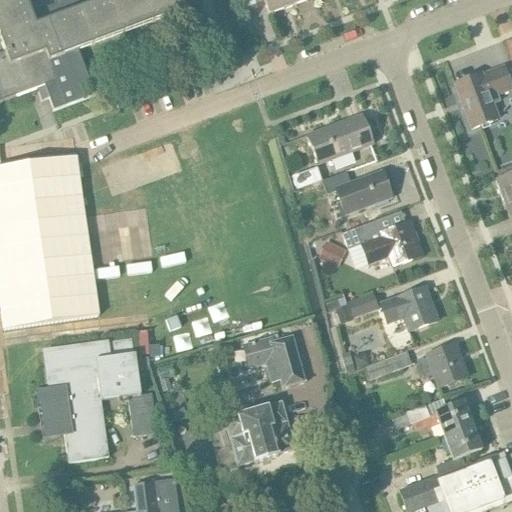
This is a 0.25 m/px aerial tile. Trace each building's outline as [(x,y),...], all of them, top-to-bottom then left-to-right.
[(0,103),(44,87),(53,111),(52,112),(52,113),(95,97),(95,96),(94,96),(77,52),(185,12),(180,0),(181,0),(68,0),(31,14),(25,0),(0,0),(0,42),(4,54),(0,55),(0,103)] [(241,0),(246,13),(265,6),(262,0),(241,0)] [(292,7),(289,0),(262,0),(265,6),(268,15),(292,7)] [(511,91),(510,87),(503,68),(481,76),(454,86),(471,131),(497,121),(485,89),(492,86),(496,97),(511,91)] [(318,166),(371,146),(360,117),(359,117),(360,120),(321,135),(320,132),(307,137),(318,166)] [(483,138),(471,140),(475,161),(487,158),(483,138)] [(298,192),(321,183),(317,172),(303,177),(304,180),(295,184),(298,192)] [(346,174),(321,183),(326,197),(335,193),(344,217),(391,200),(381,173),(350,185),(346,174)] [(511,175),(495,182),(509,219),(511,217),(511,175)] [(347,252),(359,247),(367,268),(388,260),(392,269),(421,258),(408,225),(405,226),(400,213),(341,236),(347,252)] [(346,253),(328,245),(321,262),(338,270),(346,253)] [(408,334),(418,330),(437,323),(425,290),(379,306),(386,325),(402,319),(408,334)] [(345,307),(345,306),(335,310),(336,313),(341,326),(353,322),(352,320),(377,311),(372,297),(348,305),(348,306),(345,307)] [(335,310),(345,306),(342,298),(336,300),(337,302),(326,306),(329,315),(336,313),(335,310)] [(283,336),(242,346),(248,370),(265,366),(270,385),(279,383),(280,389),(305,382),(298,360),(292,337),(284,339),(283,336)] [(48,394),(40,395),(45,437),(63,435),(68,465),(87,462),(107,459),(107,454),(130,451),(126,425),(103,428),(100,402),(127,398),(132,440),(157,436),(154,416),(151,396),(140,397),(138,381),(137,377),(135,361),(134,357),(133,357),(131,341),(103,345),(103,348),(95,349),(95,346),(54,352),(55,355),(46,356),(48,373),(45,373),(48,394)] [(454,346),(436,353),(424,357),(426,361),(417,364),(423,379),(432,376),(437,390),(467,379),(454,346)] [(349,353),(340,355),(345,374),(354,372),(349,353)] [(366,354),(353,358),(356,371),(370,368),(366,354)] [(406,355),(365,370),(370,382),(411,367),(406,355)] [(148,359),(137,361),(138,372),(149,370),(148,359)] [(173,388),(160,392),(164,407),(177,404),(173,388)] [(376,410),(372,397),(356,402),(361,415),(376,410)] [(426,430),(436,426),(441,439),(472,428),(462,404),(443,411),(440,402),(407,414),(391,420),(395,430),(400,430),(411,425),(411,427),(423,423),(426,430)] [(294,452),(281,404),(223,421),(237,468),(254,463),(254,464),(277,458),(277,456),(294,452)] [(481,452),(472,428),(441,439),(450,463),(434,469),(438,479),(465,469),(462,459),(481,452)] [(504,479),(496,457),(466,468),(475,491),(504,479)] [(404,511),(447,511),(445,503),(474,492),(465,469),(438,479),(398,494),(404,511)] [(178,511),(175,481),(152,484),(134,486),(136,511),(178,511)]
